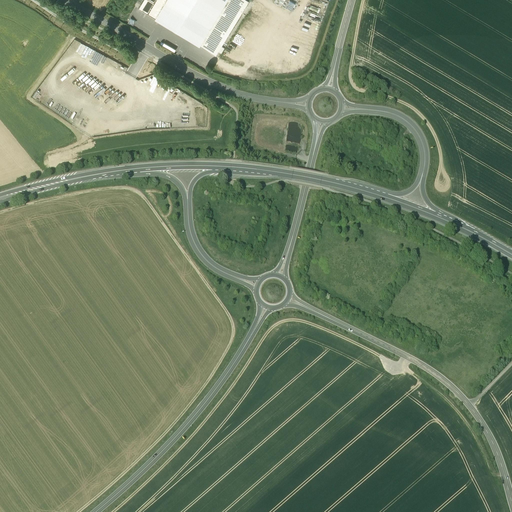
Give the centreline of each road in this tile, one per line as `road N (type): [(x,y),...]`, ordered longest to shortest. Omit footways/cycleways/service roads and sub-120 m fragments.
road 1 (track): [(87,511),(126,479),(200,390),(231,338),(231,321),(136,188),(0,212)]
road 2 (track): [(122,511),(204,421),(270,327),(289,320),(415,375),(449,402),(496,479),(506,481)]
road 3 (tertiary): [(285,297),(444,380),(478,419),(503,471)]
road 4 (tertiary): [(65,0),(216,85),(308,102)]
road 5 (primary): [(267,304),(215,389),(101,511)]
road 6 (track): [(443,188),(436,138),(423,118),(350,79),(362,0)]
road 7 (primary): [(278,277),(319,119)]
road 8 (primary): [(218,167),(377,195)]
road 9 (primary): [(136,168),(0,199)]
road 10 (primary): [(420,183),(424,146),(410,125),(342,104)]
road 11 (primary): [(186,196),(202,257),(258,288)]
